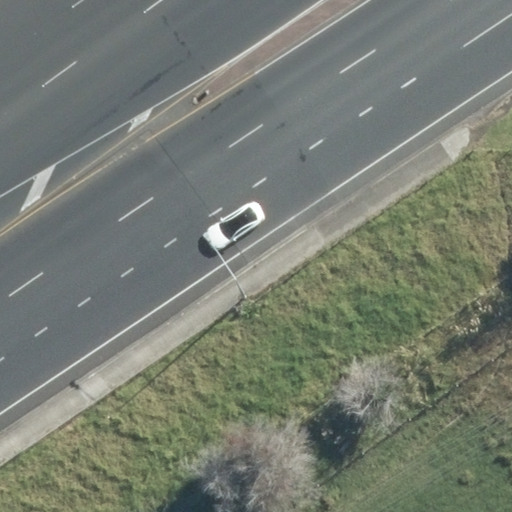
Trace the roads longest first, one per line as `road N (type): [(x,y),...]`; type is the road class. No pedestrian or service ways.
road 1 (primary): [(462,23),(0,334)]
road 2 (primary): [(0,120),(158,0)]
